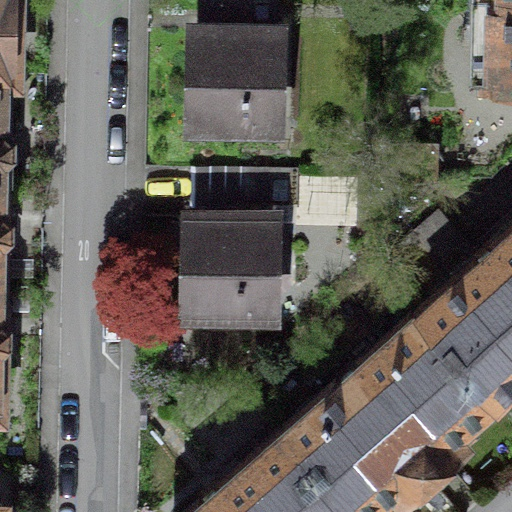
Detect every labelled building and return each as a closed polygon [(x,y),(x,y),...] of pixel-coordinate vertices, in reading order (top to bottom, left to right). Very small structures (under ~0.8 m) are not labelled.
[(0,0),(0,70),(13,71),(14,0),(0,0)] [(271,117),(273,0),(202,0),(203,15),(225,16),(224,28),(202,28),(201,84),(201,115),(271,117)] [(511,0),(473,0),(472,74),(487,74),(487,76),(511,76),(511,0)] [(0,177),(9,178),(10,142),(12,73),(13,73),(13,71),(0,70),(0,177)] [(435,142),(375,140),(375,169),(375,170),(375,171),(375,175),(435,177),(435,159),(435,142)] [(240,215),(198,215),(198,258),(197,302),(267,303),(269,203),(296,203),(297,167),(200,165),(199,201),(240,202),(240,215)] [(0,285),(7,286),(8,214),(9,178),(0,177),(0,285)] [(417,306),(494,395),(496,393),(510,389),(511,387),(511,222),(487,245),(478,253),(438,208),(393,247),(432,292),(417,306)] [(464,422),(494,395),(417,306),(280,425),(355,511),(360,511),(388,488),(391,491),(429,457),(466,425),(464,422)] [(355,511),(280,425),(211,486),(180,511),(355,511)]
